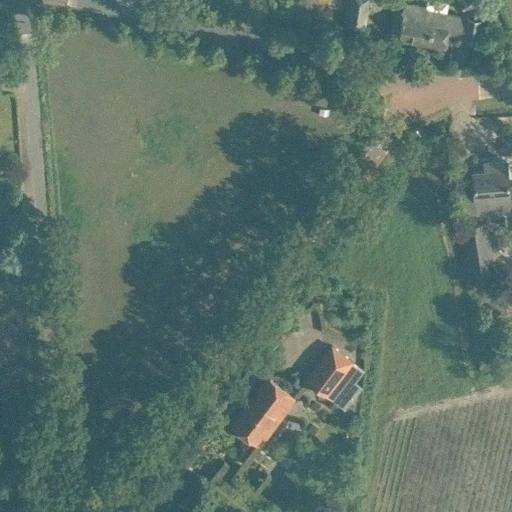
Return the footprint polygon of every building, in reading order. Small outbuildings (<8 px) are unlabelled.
[(364,29),(369,0),(348,0),(344,25),(364,29)] [(389,37),(444,47),(447,33),(463,35),(462,38),(480,41),(484,18),(467,15),(466,16),(447,12),(448,2),(439,0),(427,0),(427,6),(405,2),(403,13),(393,11),(389,37)] [(449,0),(455,8),(466,0),(449,0)] [(476,212),(488,211),(491,214),(501,213),(503,210),(511,209),(511,185),(508,186),(506,160),(484,162),(484,170),(473,170),(476,212)] [(470,281),(494,277),(485,220),(462,224),(470,281)] [(306,379),(331,399),(358,364),(332,344),(306,379)] [(233,425),(249,437),(259,445),(296,396),(270,377),(233,425)]
